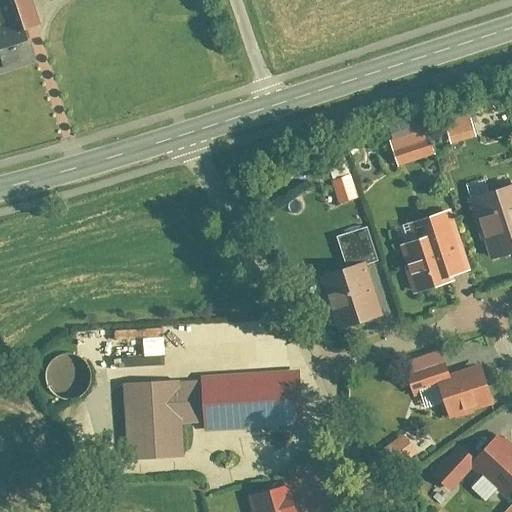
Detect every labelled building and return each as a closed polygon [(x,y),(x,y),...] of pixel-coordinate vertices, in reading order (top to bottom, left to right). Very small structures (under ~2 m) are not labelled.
[(0,0),(0,64),(40,51),(22,0),(0,0)] [(511,216),(476,227),(494,283),(511,277),(511,216)] [(438,243),(451,280),(467,275),(454,238),(438,243)] [(375,255),(347,264),(357,295),(385,286),(375,255)] [(425,314),(458,303),(443,259),(410,270),(425,314)] [(387,339),(371,291),(333,304),(348,352),(387,339)] [(424,411),(457,400),(451,383),(418,394),(424,411)] [(489,392),(450,403),(460,438),(499,427),(489,392)] [(193,405),(140,408),(145,484),(195,481),(193,440),(217,438),(218,453),(323,447),(321,409),(308,409),(308,398),(217,403),(217,419),(194,420),(193,405)] [(511,506),(511,462),(506,458),(484,483),(511,506)] [(481,478),(468,467),(444,493),(457,505),(481,478)] [(298,511),(295,500),(247,511),(298,511)]
